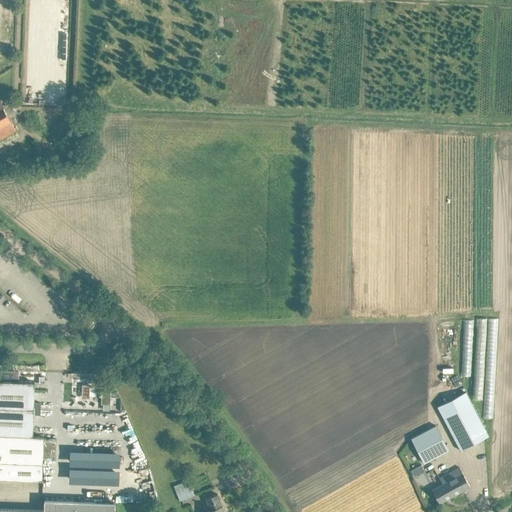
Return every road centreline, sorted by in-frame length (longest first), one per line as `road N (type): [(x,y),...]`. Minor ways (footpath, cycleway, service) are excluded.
road 1 (unclassified): [(272,511),(169,363),(117,320)]
road 2 (unclassified): [(117,320),(0,227)]
